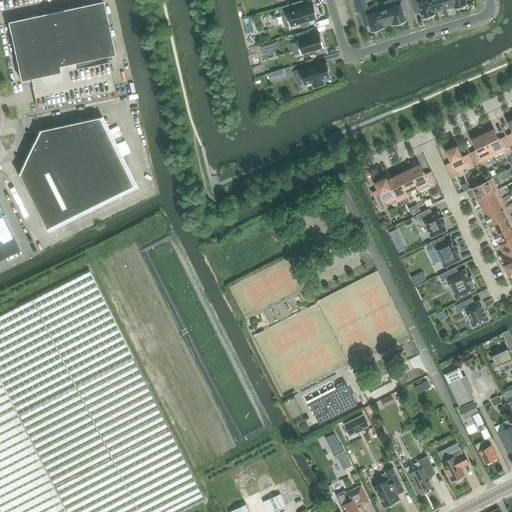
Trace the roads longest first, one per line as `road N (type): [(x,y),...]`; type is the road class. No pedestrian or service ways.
road 1 (residential): [(490,0),(481,17),(359,54),(343,47),(329,0)]
road 2 (residential): [(511,290),(492,286),(422,138)]
